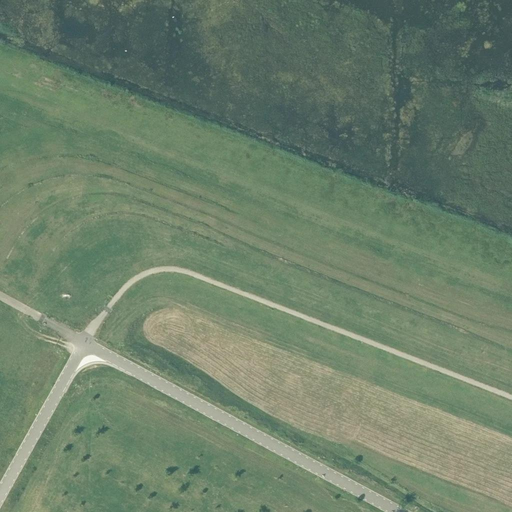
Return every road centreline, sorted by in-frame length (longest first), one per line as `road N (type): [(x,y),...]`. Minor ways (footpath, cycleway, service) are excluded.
road 1 (unclassified): [(396,511),(83,344)]
road 2 (unclassified): [(0,495),(83,344)]
